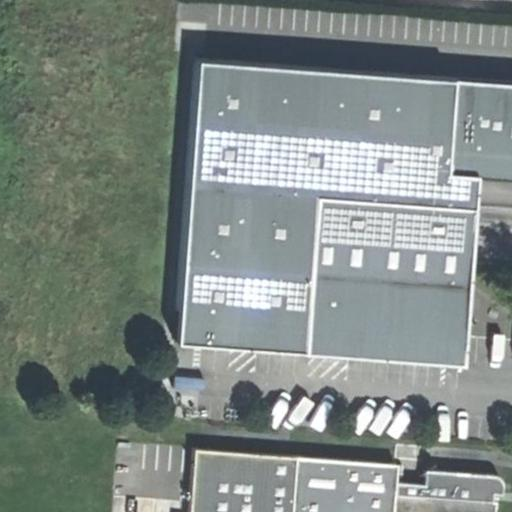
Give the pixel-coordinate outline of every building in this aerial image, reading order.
[(470,224),(474,169),(511,172),(511,75),(195,53),(175,335),(203,337),(301,345),(301,344),(461,356),(462,334),(466,284),(468,260),(470,224)] [(293,511),(297,457),(196,450),(194,450),(189,511),(293,511)] [(399,465),(297,457),(293,511),(394,511),(396,494),(397,479),(399,465)] [(427,482),(397,479),(396,494),(495,502),(496,487),(506,488),(508,478),(501,472),(428,467),(427,482)] [(495,502),(396,494),(394,511),(497,511),(498,503),(495,502)]
